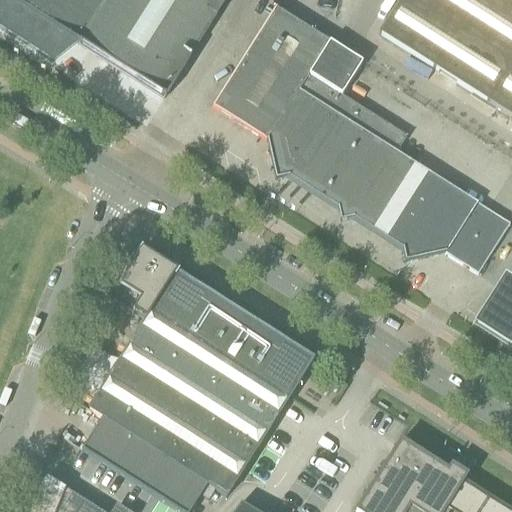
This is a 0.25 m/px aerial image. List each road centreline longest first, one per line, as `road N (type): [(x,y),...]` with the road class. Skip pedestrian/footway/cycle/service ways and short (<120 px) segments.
road 1 (tertiary): [(511,425),(124,178)]
road 2 (unclassified): [(124,178),(94,226),(0,461)]
road 3 (tertiary): [(124,178),(0,105)]
